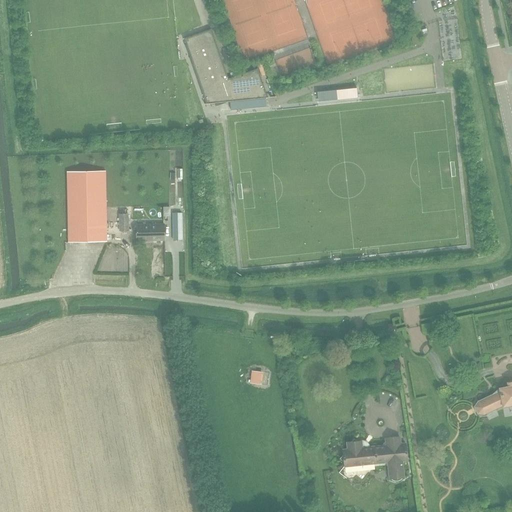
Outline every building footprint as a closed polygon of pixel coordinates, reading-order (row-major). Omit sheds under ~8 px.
[(431,9),(433,21),(452,16),(449,5),(431,9)] [(440,59),(456,57),(452,18),(435,20),(440,59)] [(257,68),(232,77),(228,78),(211,29),(183,39),(206,103),(204,104),(276,97),(275,96),(267,97),(257,68)] [(308,47),(277,56),(282,71),(312,62),(308,47)] [(317,92),(318,101),(358,96),(357,88),(317,92)] [(68,242),(106,241),(105,171),(67,172),(68,242)] [(181,212),(172,213),(173,240),(182,240),(181,212)] [(119,214),(120,231),(128,231),(128,214),(119,214)] [(136,241),(164,240),(164,224),(136,224),(136,241)] [(252,371),(250,384),(261,385),(263,372),(256,371),(252,371)] [(511,384),(508,386),(499,388),(499,389),(492,395),(478,401),(474,407),(478,413),(484,414),(502,405),(502,406),(511,405),(511,404),(511,384)] [(348,449),(342,450),(344,466),(377,463),(377,462),(385,461),(388,461),(389,479),(392,478),(393,480),(395,480),(397,480),(398,480),(400,479),(401,477),(403,477),(401,460),(407,460),(405,444),(400,444),(399,437),(385,438),(386,446),(383,446),(383,447),(375,448),(375,447),(367,447),(367,446),(367,445),(366,445),(364,443),(363,442),(362,442),(361,442),(361,441),(347,442),(348,449)]
